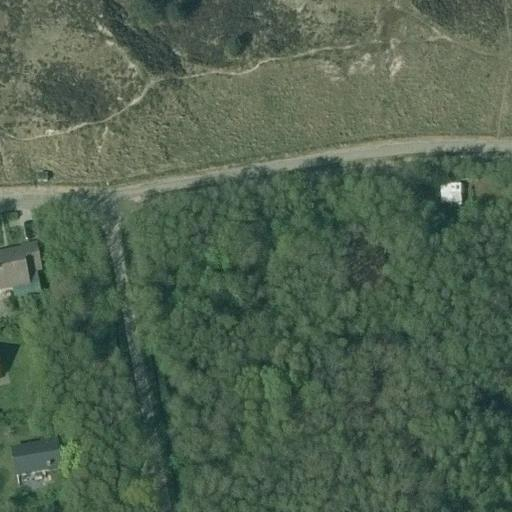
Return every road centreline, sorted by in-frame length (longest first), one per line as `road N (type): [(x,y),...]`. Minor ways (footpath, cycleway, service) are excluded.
road 1 (track): [(0,208),(131,205),(368,170),(511,162)]
road 2 (unclassified): [(167,511),(105,199)]
